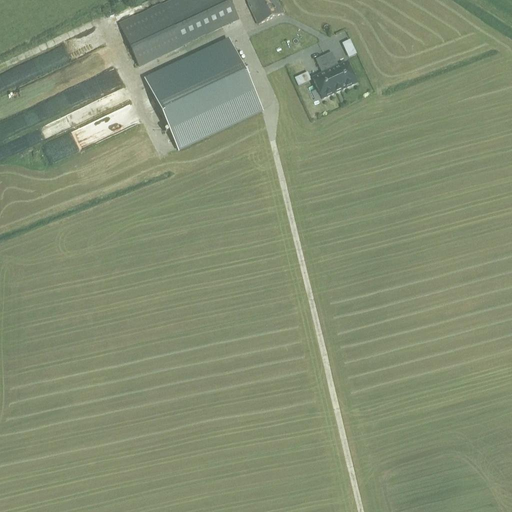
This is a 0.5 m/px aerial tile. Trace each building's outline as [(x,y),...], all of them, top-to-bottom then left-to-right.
[(229,0),(173,0),(163,5),(182,47),(193,42),(199,53),(234,37),(228,26),(239,21),(229,0)] [(246,0),(258,26),(283,14),(276,0),(246,0)] [(163,5),(119,25),(139,68),(182,47),(163,5)] [(144,80),(178,154),(263,114),(228,40),(144,80)] [(324,57),(340,92),(356,84),(347,64),(338,68),(336,69),(334,65),(336,64),(332,54),(324,57)] [(340,92),(324,57),(316,61),(321,71),(323,70),(325,74),(323,75),(312,80),(322,100),(340,92)] [(104,116),(78,128),(84,142),(110,131),(104,116)]
